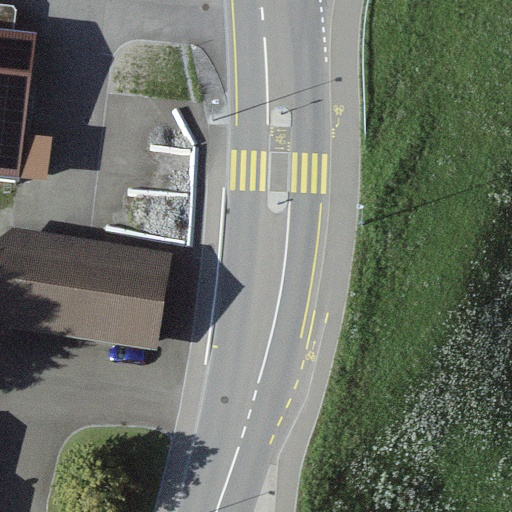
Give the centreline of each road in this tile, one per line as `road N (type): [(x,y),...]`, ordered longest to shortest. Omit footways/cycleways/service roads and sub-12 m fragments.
road 1 (trunk): [(301,0),(280,254),(213,511)]
road 2 (secondary): [(281,0),(289,115),(283,282),(220,511)]
